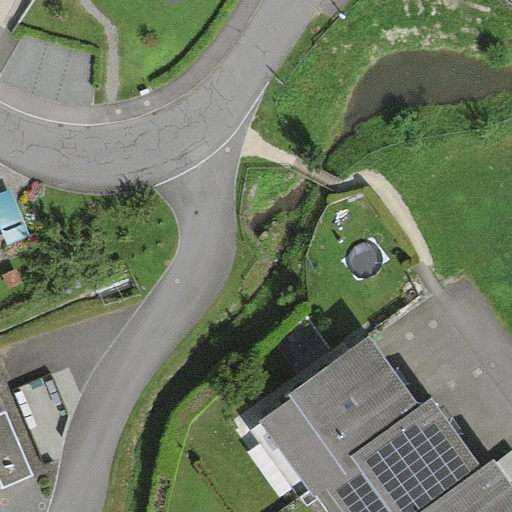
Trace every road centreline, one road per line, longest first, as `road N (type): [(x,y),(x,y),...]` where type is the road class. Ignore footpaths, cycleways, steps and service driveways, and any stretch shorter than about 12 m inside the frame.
road 1 (residential): [(189,130),(206,200),(204,248),(92,432),(67,511)]
road 2 (residential): [(189,130),(114,154),(0,127)]
road 3 (residential): [(285,0),(244,69),(189,130)]
